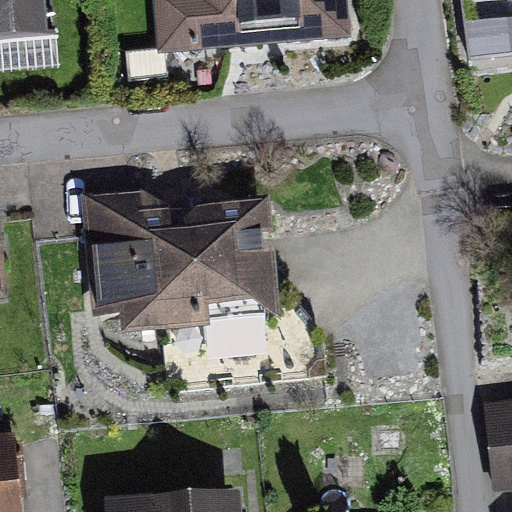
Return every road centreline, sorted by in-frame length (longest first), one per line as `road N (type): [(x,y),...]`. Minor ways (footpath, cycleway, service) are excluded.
road 1 (residential): [(0,143),(417,100)]
road 2 (residential): [(417,100),(465,511)]
